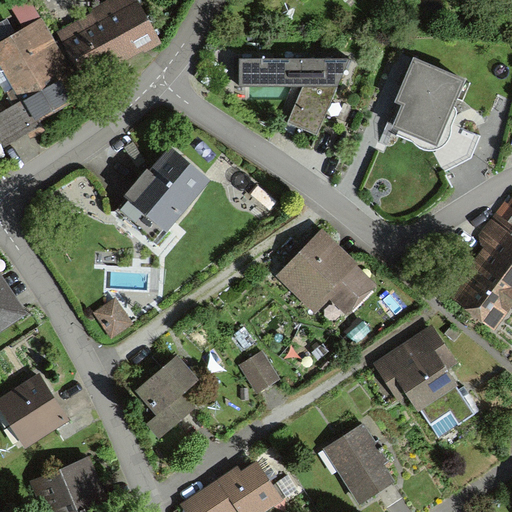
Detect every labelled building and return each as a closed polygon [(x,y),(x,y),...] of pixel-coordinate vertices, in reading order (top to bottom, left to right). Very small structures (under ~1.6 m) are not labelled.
[(77,79),(152,44),(131,0),(119,0),(54,30),(77,79)] [(0,24),(0,41),(25,25),(17,13),(0,24)] [(60,71),(37,28),(0,47),(0,66),(22,108),(0,119),(0,133),(4,141),(67,109),(50,76),(60,71)] [(465,79),(414,57),(395,100),(404,104),(391,133),(414,142),(418,146),(424,149),(432,150),(444,170),(471,158),(480,136),(452,122),(456,116),(457,110),(454,107),(465,79)] [(350,59),(239,60),(239,87),(304,87),(288,123),(316,136),(350,59)] [(201,185),(167,156),(128,202),(162,231),(201,185)] [(445,302),(489,334),(511,303),(511,215),(509,213),(445,302)] [(344,317),(375,286),(322,232),(279,275),(315,312),(327,300),(344,317)] [(0,324),(14,314),(0,293),(0,324)] [(126,326),(113,306),(93,319),(106,339),(126,326)] [(411,416),(451,391),(419,338),(379,363),(411,416)] [(281,380),(263,350),(238,365),(256,395),(281,380)] [(191,385),(171,362),(137,391),(159,417),(147,428),(157,440),(189,413),(177,398),(191,385)] [(0,423),(15,448),(58,423),(35,384),(0,404),(0,423)] [(387,481),(357,430),(321,450),(351,502),(387,481)] [(101,511),(82,464),(36,484),(47,511),(101,511)] [(188,511),(259,511),(273,505),(252,467),(184,504),(188,511)]
